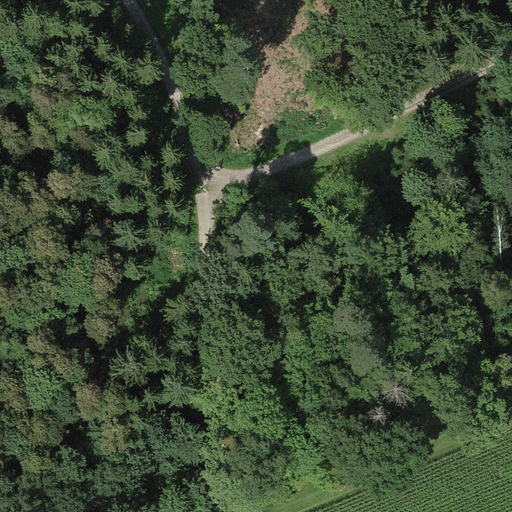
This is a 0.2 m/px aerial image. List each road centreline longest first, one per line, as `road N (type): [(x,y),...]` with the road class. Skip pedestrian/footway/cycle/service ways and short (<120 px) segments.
road 1 (track): [(222,511),(186,144),(115,0)]
road 2 (track): [(194,192),(326,153),(511,50)]
